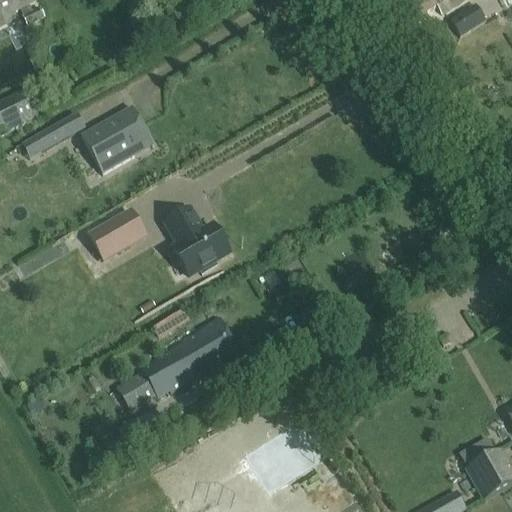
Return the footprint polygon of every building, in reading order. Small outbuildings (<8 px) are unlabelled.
[(0,0),(0,27),(7,24),(5,20),(14,15),(14,14),(19,11),(28,7),(36,3),(33,0),(0,0)] [(402,0),(416,22),(437,9),(441,17),(468,0),(402,0)] [(21,18),(26,28),(45,19),(39,9),(31,13),(28,7),(19,11),(22,17),(21,18)] [(450,23),(461,40),(469,35),(458,18),(450,23)] [(16,78),(2,46),(0,47),(0,66),(7,82),(16,78)] [(132,110),(81,139),(102,178),(153,148),(132,110)] [(64,125),(23,148),(30,161),(71,138),(64,125)] [(213,229),(203,234),(189,212),(165,226),(178,249),(173,252),(189,279),(199,273),(202,277),(217,269),(214,265),(229,256),(213,229)] [(101,259),(143,235),(130,213),(88,237),(101,259)] [(69,243),(25,265),(30,275),(74,253),(69,243)] [(220,363),(238,352),(220,321),(201,332),(168,356),(140,373),(142,376),(113,394),(128,419),(169,394),(170,396),(198,380),(193,373),(204,367),(209,375),(222,367),(220,363)] [(154,412),(119,433),(130,452),(165,431),(154,412)] [(464,471),(482,503),(511,486),(511,480),(506,470),(509,468),(500,451),(464,471)] [(306,474),(314,489),(343,474),(335,459),(306,474)] [(465,511),(456,495),(424,511),(465,511)]
